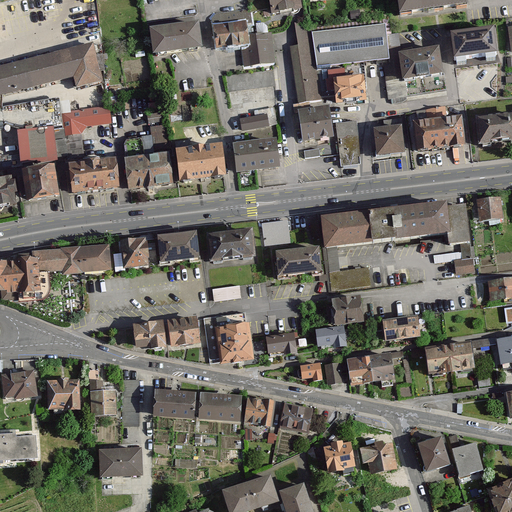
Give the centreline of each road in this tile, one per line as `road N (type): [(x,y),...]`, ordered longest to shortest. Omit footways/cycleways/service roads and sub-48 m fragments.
road 1 (primary): [(233,207),(511,174)]
road 2 (residential): [(511,332),(257,370),(243,384)]
road 3 (primary): [(0,240),(233,207)]
road 4 (residential): [(41,336),(243,384)]
road 5 (residential): [(233,207),(227,120),(201,7)]
road 6 (residential): [(243,384),(400,415)]
